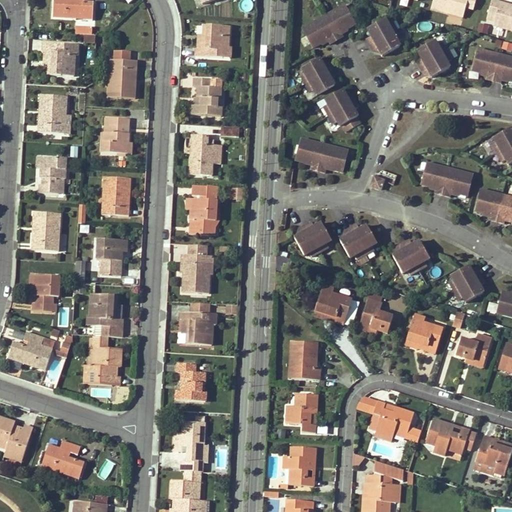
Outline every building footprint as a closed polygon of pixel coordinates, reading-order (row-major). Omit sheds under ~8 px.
[(54,0),(53,18),(76,19),(77,13),(93,14),(93,4),(77,3),(71,3),(71,0),(54,0)] [(464,12),(466,7),(473,9),(476,0),(435,0),(433,8),(448,12),(449,8),(464,12)] [(511,25),(511,28),(511,8),(509,8),(510,4),(508,3),(496,0),(492,0),(489,14),(497,15),(495,21),(511,25)] [(351,39),(349,34),(362,26),(350,7),(307,32),(319,51),(336,42),(338,46),(351,39)] [(402,43),(405,40),(396,24),(392,26),(389,20),(372,31),(376,37),(370,41),(378,54),(383,51),(387,58),(404,48),(402,43)] [(487,34),(489,25),(479,23),(477,32),(487,34)] [(227,49),(228,27),(204,26),(203,36),(210,37),(209,40),(198,39),(197,50),(195,50),(194,57),(222,58),(222,49),(227,49)] [(446,45),(442,46),(440,41),(421,51),(425,59),(420,61),(428,75),(433,72),(436,77),(453,68),(451,63),(454,61),(446,45)] [(70,46),(43,44),(42,51),(45,52),(44,61),(55,62),(55,65),(49,65),(48,76),(73,77),(74,56),(70,56),(70,46)] [(70,46),(70,56),(74,56),(77,56),(78,46),(70,46)] [(227,49),(222,49),(222,58),(229,58),(230,49),(227,49)] [(505,84),(507,79),(511,80),(511,57),(480,49),(474,70),(490,75),(489,80),(505,84)] [(130,62),(130,53),(114,52),(114,61),(113,79),(109,78),(108,98),(131,99),(132,80),(136,80),(137,62),(130,62)] [(320,95),(323,99),(341,89),(337,82),(342,79),(335,66),(330,69),(325,62),(307,73),(309,77),(305,79),(316,97),(320,95)] [(238,70),(238,82),(250,83),(251,70),(238,70)] [(194,79),(194,87),(198,88),(198,98),(195,98),(195,106),(193,106),(192,115),(221,117),(222,107),(217,107),(218,98),(221,99),(221,97),(222,80),(194,79)] [(361,113),(363,112),(366,110),(359,98),(354,101),(349,93),(332,104),(334,107),(330,110),(341,128),(346,126),(348,130),(350,129),(353,135),(367,127),(364,121),(366,120),(361,113)] [(67,97),(44,96),(43,114),(39,114),(38,133),(61,134),(62,115),(66,115),(67,97)] [(128,135),(129,120),(109,119),(109,133),(104,133),(103,133),(102,153),(127,154),(128,143),(128,135)] [(239,128),(222,127),(221,136),(238,137),(239,128)] [(511,163),(511,127),(496,137),(499,142),(494,144),(497,150),(500,154),(504,161),(508,158),(511,164),(511,163)] [(221,164),(222,146),(213,145),(213,140),(208,140),(208,137),(195,136),(194,152),(191,152),(190,174),(212,176),(213,164),(221,164)] [(308,140),(302,161),(316,165),(316,169),(334,174),(335,170),(350,174),(356,153),(308,140)] [(65,179),(67,160),(41,158),(40,169),(40,179),(43,179),(42,186),(39,186),(39,193),(58,194),(59,187),(55,187),(56,179),(65,179)] [(479,177),(433,165),(428,186),(443,190),(442,194),(458,198),(460,195),(473,198),(479,177)] [(386,179),(373,175),(372,177),(369,187),(382,192),(386,179)] [(104,178),(103,197),(107,197),(106,214),(129,216),(129,197),(126,197),(127,179),(104,178)] [(59,187),(58,194),(64,194),(65,179),(56,179),(55,187),(59,187)] [(209,236),(209,220),(215,221),(216,211),(217,186),(193,185),(192,196),(201,196),(207,196),(207,200),(201,200),(192,199),(191,210),(191,219),(192,220),(191,228),(190,228),(190,235),(209,236)] [(228,199),(243,200),(243,188),(229,187),(228,199)] [(511,198),(485,192),(479,213),(494,217),(493,220),(509,225),(510,221),(511,221),(511,198)] [(61,215),(38,213),(37,231),(33,232),(32,250),(55,251),(56,233),(59,233),(61,215)] [(333,242),(338,239),(328,221),(321,225),(319,220),(305,228),(308,232),(301,236),(311,254),(316,251),(319,255),(327,251),(335,246),(333,242)] [(355,236),(354,236),(348,240),(357,257),(363,254),(365,259),(383,249),(381,245),(385,242),(375,224),(369,228),(366,223),(352,231),(355,236)] [(124,241),(97,240),(96,260),(98,260),(102,260),(106,261),(105,268),(101,267),(101,275),(122,276),(123,269),(121,269),(121,262),(123,262),(123,252),(124,241)] [(416,241),(404,247),(407,253),(401,256),(410,274),(415,271),(417,275),(434,266),(432,261),(436,259),(427,241),(419,246),(416,241)] [(188,256),(184,256),(183,274),(186,274),(186,293),(209,294),(210,275),(212,275),(213,259),(211,257),(207,257),(207,246),(189,245),(188,256)] [(76,262),(75,273),(84,273),(84,263),(76,262)] [(470,301),(488,292),(484,284),(488,282),(482,270),(477,272),(473,265),(456,275),(459,279),(455,281),(464,299),(468,297),(470,301)] [(75,273),(75,284),(83,284),(84,273),(75,273)] [(59,297),(60,277),(35,276),(34,286),(34,296),(36,296),(36,304),(33,303),(33,311),(52,312),(53,304),(53,297),(59,297)] [(74,292),(83,293),(83,284),(75,284),(74,292)] [(344,325),(352,299),(333,293),(334,288),(324,284),(315,311),(328,315),(327,319),(344,325)] [(499,311),(511,314),(511,291),(505,290),(499,311)] [(123,320),(120,320),(121,310),(110,310),(110,306),(116,306),(117,296),(91,295),(90,316),(95,317),(95,326),(95,337),(108,337),(122,338),(123,320)] [(380,304),(382,299),(369,295),(368,299),(380,304)] [(368,299),(359,325),(377,330),(387,334),(393,317),(379,313),(382,304),(380,304),(368,299)] [(495,314),(498,304),(489,302),(486,311),(495,314)] [(183,321),(182,330),(193,331),(192,335),(187,334),(186,345),(212,346),(213,325),(208,324),(209,315),(209,305),(191,304),(191,314),(181,313),(180,321),(183,321)] [(327,319),(328,315),(315,311),(314,316),(326,321),(327,319)] [(456,312),(453,327),(462,329),(465,314),(456,312)] [(435,354),(443,328),(424,322),(426,317),(415,313),(407,339),(420,344),(419,348),(435,354)] [(375,335),(377,330),(359,325),(358,330),(375,335)] [(26,332),(23,346),(26,347),(31,334),(26,332)] [(55,342),(31,334),(26,347),(23,346),(14,343),(10,354),(25,359),(24,363),(46,370),(55,342)] [(484,365),(492,338),(478,334),(476,342),(462,338),(456,355),(467,359),(484,365)] [(65,335),(60,352),(68,354),(71,343),(72,337),(65,335)] [(110,370),(110,367),(113,367),(120,367),(121,350),(107,349),(108,337),(95,337),(94,337),(94,339),(93,348),(98,349),(97,366),(89,366),(88,385),(112,386),(113,377),(113,370),(110,370)] [(93,348),(94,339),(90,339),(89,366),(97,366),(98,349),(93,348)] [(419,348),(420,344),(407,339),(405,345),(418,350),(419,348)] [(315,342),(294,341),(291,379),(319,380),(320,367),(317,367),(313,367),(310,363),(310,359),(313,359),(315,342)] [(310,363),(313,367),(317,367),(319,343),(315,342),(313,359),(310,359),(310,363)] [(511,348),(505,347),(498,367),(511,371),(511,348)] [(68,354),(60,352),(54,350),(53,355),(66,359),(68,354)] [(24,363),(25,359),(10,354),(9,358),(24,363)] [(483,368),(484,365),(467,359),(466,363),(483,368)] [(195,365),(178,364),(177,373),(181,373),(181,384),(184,384),(184,392),(180,392),(176,392),(176,400),(206,402),(206,393),(201,393),(201,385),(204,385),(205,374),(194,373),(195,365)] [(302,425),(302,433),(316,434),(316,425),(310,425),(311,414),(316,414),(317,395),(301,394),(300,407),(295,407),(287,406),(286,424),(302,425)] [(369,428),(373,414),(378,402),(371,399),(362,425),(369,428)] [(395,430),(397,425),(409,429),(407,435),(406,436),(418,440),(421,430),(410,426),(414,414),(395,408),(393,414),(383,410),(385,404),(378,402),(373,414),(369,428),(376,430),(376,433),(392,438),(395,430)] [(395,408),(385,404),(383,410),(393,414),(395,408)] [(15,423),(0,417),(0,442),(7,445),(6,449),(5,453),(23,459),(31,435),(22,432),(13,429),(15,423)] [(461,428),(459,436),(453,434),(448,433),(451,425),(433,419),(425,443),(435,446),(433,452),(444,456),(446,450),(448,445),(463,450),(464,448),(471,451),(476,434),(469,432),(469,431),(461,428)] [(183,422),(182,434),(174,433),(173,447),(182,447),(182,444),(182,439),(188,439),(187,445),(186,461),(199,462),(200,446),(204,446),(205,423),(183,422)] [(409,429),(397,425),(395,430),(407,435),(409,429)] [(22,432),(31,435),(33,429),(25,426),(22,432)] [(502,441),(484,436),(476,461),(495,468),(493,473),(504,477),(511,452),(511,451),(500,447),(502,441)] [(511,444),(502,441),(500,447),(511,451),(511,444)] [(60,449),(49,445),(42,466),(64,473),(65,470),(80,476),(84,464),(69,458),(63,456),(65,451),(71,453),(73,454),(75,446),(62,442),(60,449)] [(446,450),(462,455),(463,450),(448,445),(446,450)] [(307,471),(307,466),(315,467),(316,448),(292,447),(291,457),(284,456),(283,469),(290,470),(295,470),(294,486),(313,487),(314,478),(306,477),(307,471)] [(448,451),(446,456),(460,460),(462,455),(448,451)] [(22,463),(23,459),(5,453),(4,457),(22,463)] [(106,480),(115,463),(106,458),(97,475),(106,480)] [(403,470),(375,461),(374,472),(402,481),(403,470)] [(493,473),(495,468),(476,461),(473,469),(492,476),(493,473)] [(381,476),(367,475),(367,484),(372,484),(372,495),(366,494),(365,511),(382,511),(383,502),(388,503),(396,503),(397,485),(381,484),(381,476)] [(173,482),(172,499),(175,499),(180,500),(180,509),(174,509),(172,509),(171,511),(202,511),(202,501),(200,501),(196,501),(196,483),(173,482)] [(363,484),(360,511),(365,511),(366,494),(372,495),(372,484),(367,484),(363,484)] [(311,511),(312,502),(287,501),(285,511),(311,511)] [(101,511),(102,505),(78,502),(77,511),(101,511)]
